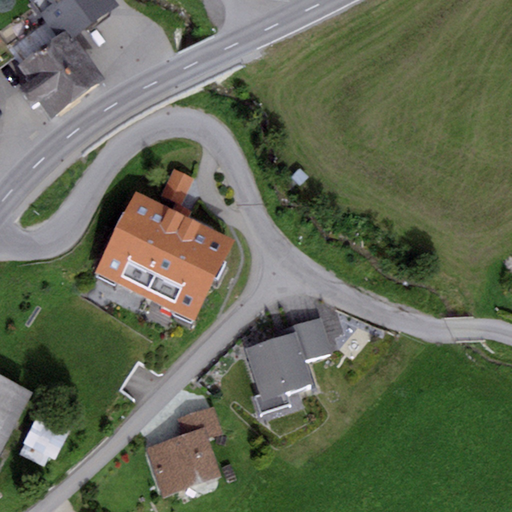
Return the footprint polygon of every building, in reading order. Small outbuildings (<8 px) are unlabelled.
[(118,6),(114,0),(29,0),(47,23),(57,37),(66,31),(72,39),(75,37),(118,6)] [(21,63),(57,37),(47,23),(11,49),(21,63)] [(105,79),(75,37),(72,39),(66,31),(57,37),(21,63),(17,65),(27,80),(17,87),(31,107),(40,101),(51,117),(105,79)] [(181,204),(193,178),(173,170),(162,196),(181,204)] [(234,241),(135,191),(95,270),(194,320),(234,241)] [(337,313),(316,302),(321,318),(331,351),(337,349),(333,337),(343,335),(337,313)] [(297,333),(245,349),(260,397),(256,398),(261,414),(288,406),(284,393),(310,385),(303,362),(332,354),(331,351),(321,318),(295,326),(297,333)] [(0,453),(33,393),(0,375),(0,453)] [(204,429),(207,438),(222,434),(213,407),(177,418),(183,436),(204,429)] [(39,419),(25,460),(58,471),(73,430),(39,419)] [(183,436),(146,448),(162,495),(220,476),(207,438),(204,429),(183,436)]
